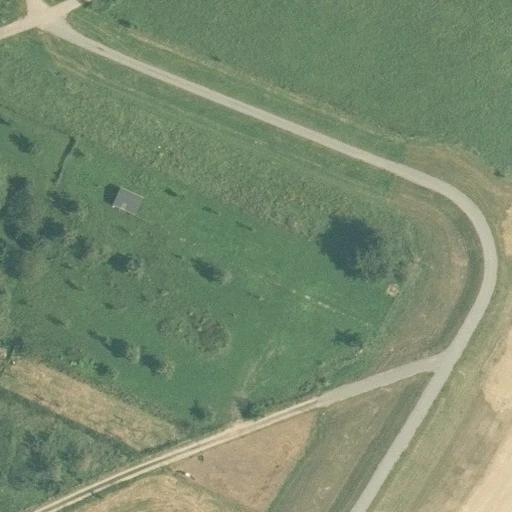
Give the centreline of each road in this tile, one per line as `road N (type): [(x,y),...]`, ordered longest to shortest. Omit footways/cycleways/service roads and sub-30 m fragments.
road 1 (track): [(357,511),(490,280),(479,224),(462,201),(400,171),(62,33),(31,0)]
road 2 (track): [(450,360),(205,445),(44,511)]
